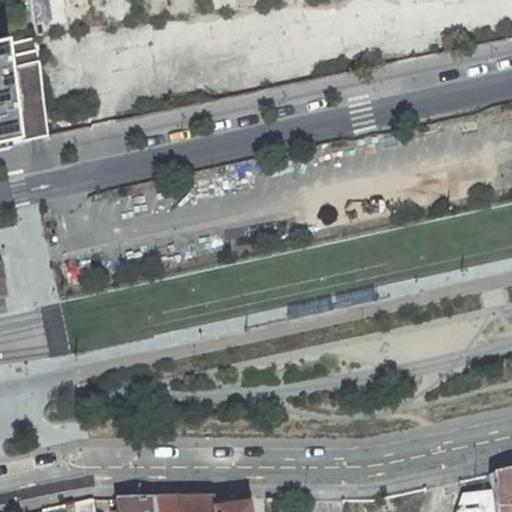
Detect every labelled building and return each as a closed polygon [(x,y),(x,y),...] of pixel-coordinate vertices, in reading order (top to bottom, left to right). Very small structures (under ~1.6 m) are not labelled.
[(383,0),(137,0),(85,11),(108,119),(400,57),(383,0)] [(511,0),(454,0),(458,30),(511,22),(511,0)] [(0,146),(48,135),(35,37),(0,45),(0,146)] [(511,511),(511,469),(488,475),(490,492),(491,511),(511,511)] [(491,511),(490,492),(463,495),(456,511),(491,511)] [(94,511),(93,499),(90,499),(74,503),(74,511),(94,511)] [(117,511),(152,511),(151,500),(116,500),(117,511)] [(211,511),(211,510),(213,509),(212,500),(151,500),(152,511),(211,511)]
